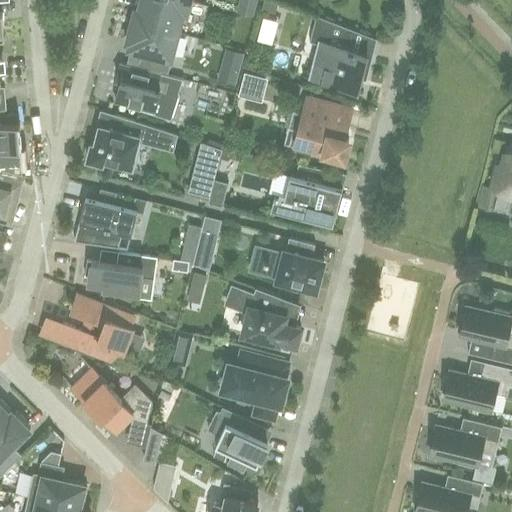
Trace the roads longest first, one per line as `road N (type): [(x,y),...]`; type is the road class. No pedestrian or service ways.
road 1 (residential): [(284,511),(413,9),(408,0)]
road 2 (residential): [(393,511),(452,271),(511,285)]
road 3 (residential): [(0,356),(134,494)]
road 4 (residential): [(100,0),(52,184)]
road 5 (residential): [(34,0),(52,184)]
road 6 (residential): [(52,184),(17,311),(0,330)]
